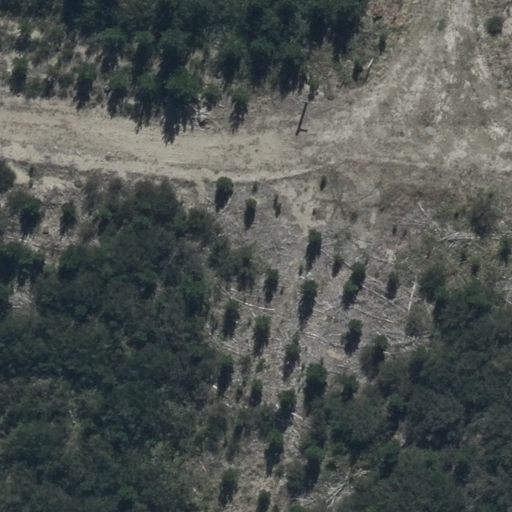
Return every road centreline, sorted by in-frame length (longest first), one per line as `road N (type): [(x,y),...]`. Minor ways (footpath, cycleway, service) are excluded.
road 1 (track): [(357,0),(204,511)]
road 2 (track): [(511,199),(0,162)]
